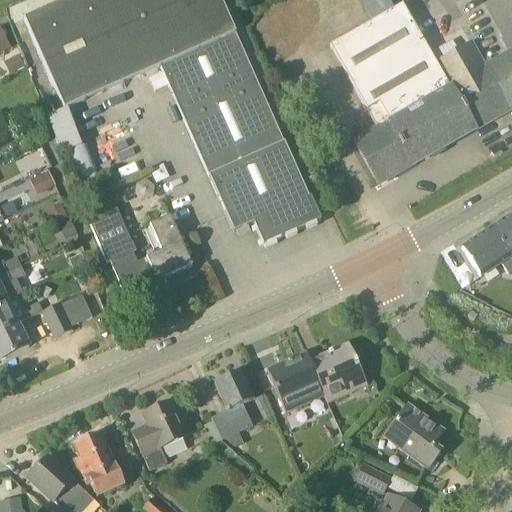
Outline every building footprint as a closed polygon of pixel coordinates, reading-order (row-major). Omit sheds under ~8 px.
[(219,0),(69,0),(23,21),(64,112),(160,69),(233,234),(253,226),(262,247),(320,222),(310,199),(308,200),(219,0)] [(389,0),(360,0),(373,21),(394,8),(389,0)] [(473,132),(436,66),(402,7),(329,48),(376,130),(353,143),(378,187),(473,132)] [(436,66),(473,132),(511,110),(511,52),(484,68),(472,46),(436,66)] [(9,76),(24,68),(18,57),(3,64),(9,76)] [(52,116),(75,185),(95,179),(72,110),(52,116)] [(47,173),(29,182),(36,197),(55,188),(47,173)] [(52,227),(67,219),(60,205),(44,212),(52,227)] [(134,254),(134,253),(115,211),(88,223),(107,265),(109,263),(123,294),(154,280),(156,284),(191,268),(169,218),(150,227),(162,253),(146,259),(137,263),(133,254),(134,254)] [(510,260),(510,259),(511,262),(511,219),(511,218),(491,231),(510,260)] [(69,224),(58,229),(64,241),(75,235),(69,224)] [(511,272),(511,262),(510,259),(510,260),(491,231),(461,250),(480,279),(501,265),(508,275),(511,272)] [(85,265),(81,256),(68,262),(72,271),(85,265)] [(0,278),(20,268),(16,259),(3,266),(0,258),(0,278)] [(0,306),(17,298),(21,295),(15,282),(25,277),(20,268),(0,278),(0,306)] [(17,298),(0,306),(0,333),(17,325),(17,326),(41,314),(37,305),(23,311),(17,298)] [(59,306),(42,314),(55,341),(72,333),(59,306)] [(0,362),(28,349),(17,326),(17,325),(0,333),(0,362)] [(327,355),(309,363),(308,363),(309,365),(323,399),(326,406),(366,389),(348,346),(331,353),(327,355)] [(285,415),(323,399),(309,365),(308,363),(309,363),(306,356),(290,363),(290,362),(285,364),(286,365),(266,373),(285,415)] [(243,446),(238,436),(252,430),(242,408),(253,403),(239,373),(236,374),(234,373),(226,376),(226,379),(214,385),(227,414),(210,421),(221,444),(225,442),(235,449),(243,446)] [(132,436),(149,474),(167,466),(160,451),(184,440),(168,405),(143,417),(148,428),(132,436)] [(407,407),(384,440),(427,471),(432,475),(440,464),(435,461),(440,453),(432,448),(443,433),(407,407)] [(74,463),(83,482),(86,488),(90,486),(96,500),(122,488),(99,437),(97,438),(94,436),(86,440),(86,443),(74,448),(79,460),(74,463)] [(83,511),(91,503),(72,483),(46,460),(28,481),(53,504),(53,503),(62,511),(83,511)] [(362,469),(355,483),(383,497),(389,482),(362,469)] [(414,511),(388,498),(380,511),(414,511)] [(0,511),(22,511),(19,500),(0,504),(0,511)] [(143,511),(163,511),(151,501),(143,511)]
